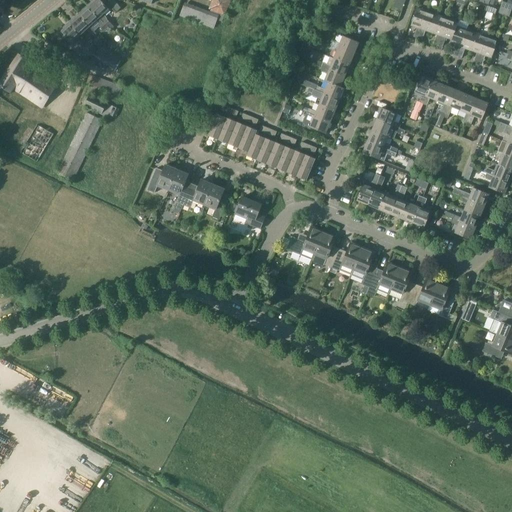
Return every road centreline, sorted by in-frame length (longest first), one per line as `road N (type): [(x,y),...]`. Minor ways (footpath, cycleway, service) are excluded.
road 1 (tertiary): [(511,441),(234,309)]
road 2 (tertiary): [(234,309),(188,290),(163,290),(0,344)]
road 3 (residential): [(331,214),(472,259),(511,209)]
road 4 (residential): [(331,214),(339,153),(390,39)]
road 5 (residential): [(291,208),(285,188),(184,145)]
road 6 (residential): [(511,86),(390,39)]
